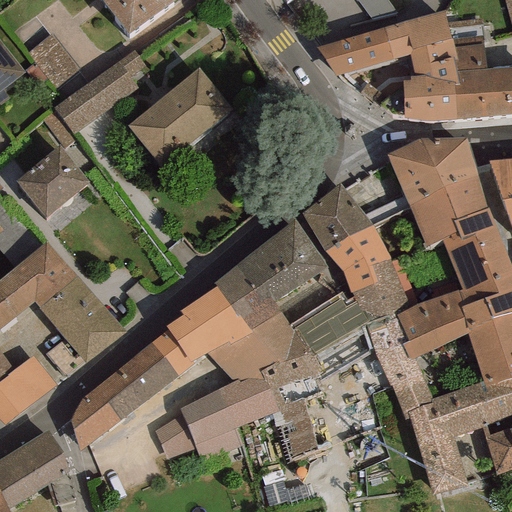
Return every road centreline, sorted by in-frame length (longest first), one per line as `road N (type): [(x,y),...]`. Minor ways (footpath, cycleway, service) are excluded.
road 1 (tertiary): [(367,142),(52,412)]
road 2 (tertiary): [(367,142),(248,0)]
road 3 (unknown): [(203,281),(105,152)]
road 4 (residential): [(468,131),(511,255)]
